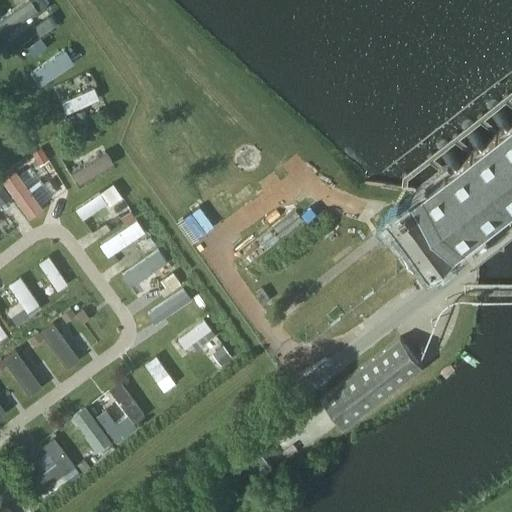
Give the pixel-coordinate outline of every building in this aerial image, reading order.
[(44,0),(25,0),(0,19),(0,26),(6,34),(47,3),(44,0)] [(48,15),(32,26),(39,36),(55,25),(48,15)] [(40,85),(75,59),(65,45),(30,71),(40,85)] [(62,99),(67,111),(101,97),(96,84),(62,99)] [(430,273),(511,208),(511,122),(389,219),(410,246),(403,251),(418,270),(424,266),(430,273)] [(108,149),(71,167),(78,181),(115,163),(108,149)] [(0,177),(0,210),(7,224),(19,217),(5,192),(22,182),(14,170),(0,177)] [(112,183),(99,192),(109,205),(121,197),(112,183)] [(132,230),(142,223),(133,211),(123,217),(132,230)] [(124,221),(99,240),(108,251),(133,233),(124,221)] [(28,310),(41,302),(22,273),(9,281),(28,310)] [(172,273),(160,281),(167,292),(179,284),(172,273)] [(254,293),(262,304),(269,298),(261,288),(254,293)] [(186,347),(213,327),(205,317),(178,337),(186,347)] [(0,318),(0,337),(9,331),(0,318)] [(423,365),(401,336),(322,397),(343,425),(423,365)] [(223,344),(212,353),(220,364),(232,356),(223,344)] [(122,379),(90,403),(117,440),(150,417),(122,379)] [(91,402),(78,408),(89,431),(102,425),(91,402)] [(55,434),(44,441),(58,460),(31,479),(40,492),(78,466),(55,434)] [(46,442),(29,448),(35,467),(53,460),(46,442)] [(262,450),(249,460),(259,474),(273,464),(262,450)] [(14,462),(22,473),(32,466),(24,455),(14,462)] [(0,511),(12,511),(6,502),(0,506),(0,511)]
